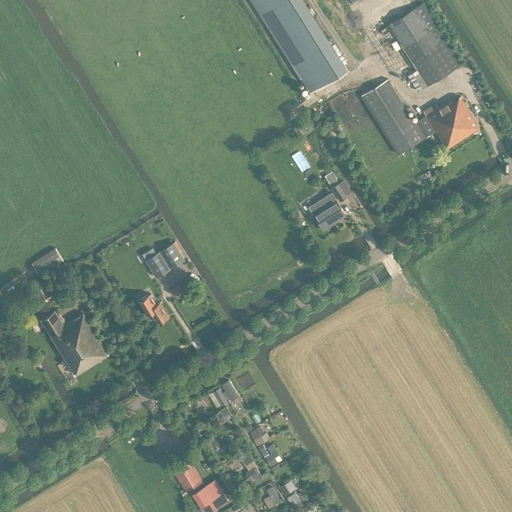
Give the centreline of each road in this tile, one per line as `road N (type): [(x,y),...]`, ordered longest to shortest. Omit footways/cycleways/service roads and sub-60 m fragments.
road 1 (tertiary): [(0,490),(511,171)]
road 2 (track): [(405,511),(396,273),(382,252)]
